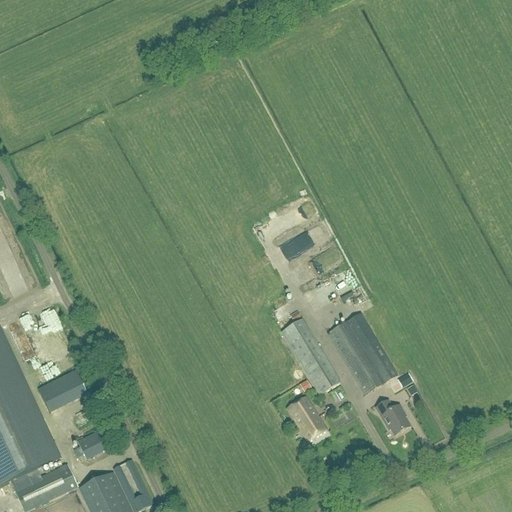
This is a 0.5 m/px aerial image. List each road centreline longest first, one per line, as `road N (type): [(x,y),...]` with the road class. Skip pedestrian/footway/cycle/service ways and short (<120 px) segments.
road 1 (unclassified): [(168,511),(0,166)]
road 2 (unclassified): [(325,511),(511,426)]
